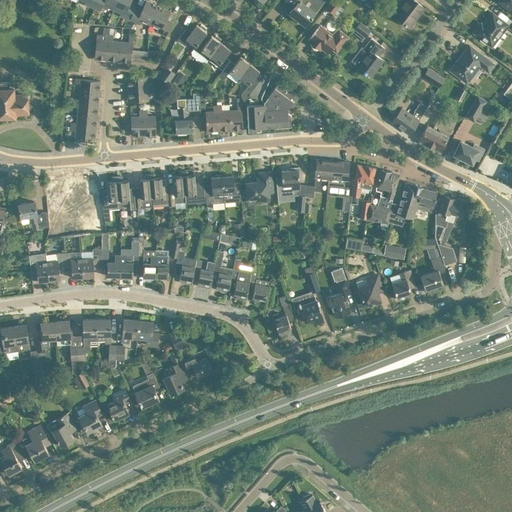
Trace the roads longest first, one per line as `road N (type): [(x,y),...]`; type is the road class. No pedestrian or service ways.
road 1 (secondary): [(49,511),(206,434),(427,351)]
road 2 (residential): [(267,370),(0,505)]
road 3 (residential): [(0,306),(102,292),(195,306),(229,319),(267,370)]
road 4 (residential): [(111,155),(338,139),(365,118)]
road 5 (residential): [(494,281),(479,297),(267,370)]
road 6 (tertiary): [(365,118),(205,0)]
road 7 (tertiary): [(504,210),(365,118)]
road 8 (residential): [(365,118),(457,0)]
